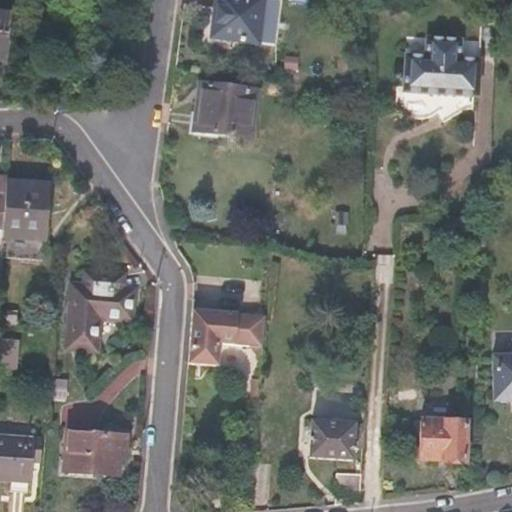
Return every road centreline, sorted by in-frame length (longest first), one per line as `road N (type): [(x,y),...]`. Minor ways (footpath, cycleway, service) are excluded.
road 1 (residential): [(135,179),(182,286),(162,511)]
road 2 (residential): [(162,0),(135,179)]
road 3 (residential): [(0,135),(66,136),(135,179)]
